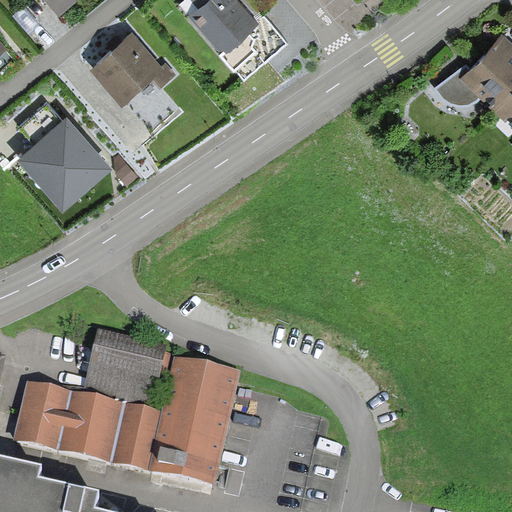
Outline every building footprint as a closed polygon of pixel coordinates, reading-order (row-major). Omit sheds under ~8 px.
[(51,0),(58,9),(69,0),(51,0)] [(188,17),(224,54),(253,26),(228,0),(205,0),(206,0),(188,17)] [(123,98),(152,131),(178,109),(157,85),(170,74),(162,66),(158,70),(128,35),(94,64),(108,81),(104,84),(119,102),(123,98)] [(494,110),(511,91),(511,52),(509,49),(506,53),(496,44),(467,74),(478,85),(473,90),(494,110)] [(0,75),(13,64),(0,49),(0,75)] [(511,91),(494,110),(511,126),(511,91)] [(61,203),(105,165),(63,117),(19,155),(61,203)] [(233,225),(293,295),(398,185),(358,140),(233,225)] [(98,341),(83,402),(143,416),(150,388),(157,359),(157,355),(98,341)] [(169,362),(157,359),(150,388),(162,391),(169,362)] [(173,366),(161,420),(148,477),(208,491),(233,379),(173,366)] [(27,389),(14,446),(148,477),(161,420),(143,416),(83,402),(27,389)] [(0,511),(93,511),(95,506),(37,493),(39,481),(0,471),(0,511)]
